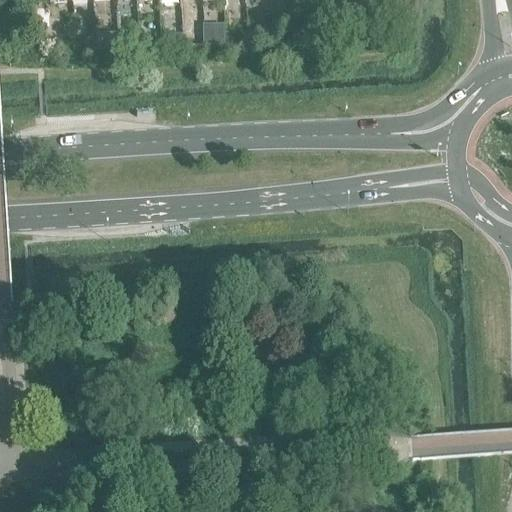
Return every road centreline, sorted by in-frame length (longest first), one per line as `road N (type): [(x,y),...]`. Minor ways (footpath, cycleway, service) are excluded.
road 1 (secondary): [(379,133),(0,153)]
road 2 (secondary): [(0,216),(373,190)]
road 3 (secondary): [(491,70),(431,117),(379,133)]
